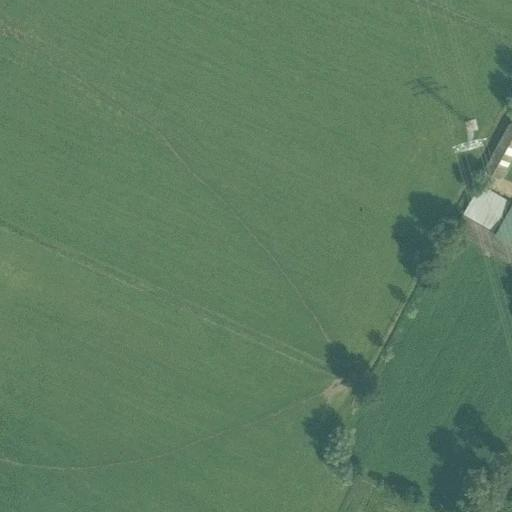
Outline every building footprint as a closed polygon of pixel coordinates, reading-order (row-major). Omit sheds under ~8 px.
[(511,123),(509,122),(484,169),(500,178),(511,156),(511,123)] [(479,186),(464,213),(494,231),(510,203),(479,186)] [(511,203),(495,233),(511,242),(511,203)] [(462,215),(454,231),(509,264),(511,257),(511,242),(495,233),(462,215)] [(292,443),(299,417),(254,404),(246,430),(292,443)]
